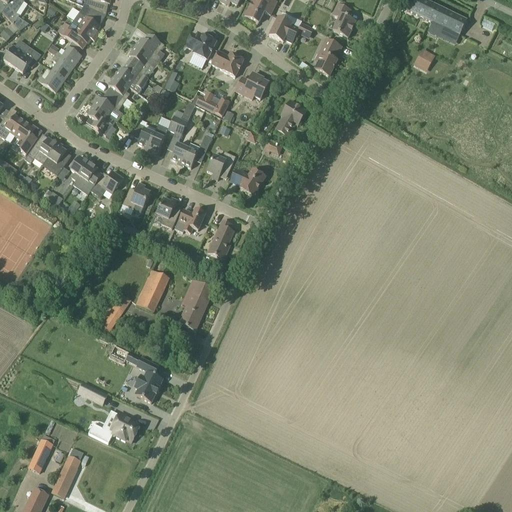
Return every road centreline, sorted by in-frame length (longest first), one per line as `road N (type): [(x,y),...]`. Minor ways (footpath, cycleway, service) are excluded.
road 1 (unclassified): [(123,511),(256,227)]
road 2 (residential): [(256,227),(53,121)]
road 3 (residential): [(335,95),(229,22),(177,0)]
road 4 (residential): [(256,227),(335,95)]
road 5 (residential): [(53,121),(106,45),(126,0)]
